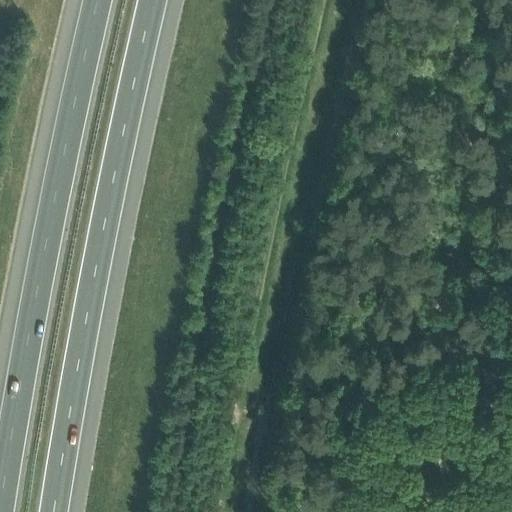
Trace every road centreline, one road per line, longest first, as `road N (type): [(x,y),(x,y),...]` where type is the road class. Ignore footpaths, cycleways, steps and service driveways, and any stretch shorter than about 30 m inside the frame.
road 1 (motorway): [(54,511),(152,0)]
road 2 (motorway): [(92,0),(38,242),(0,510)]
